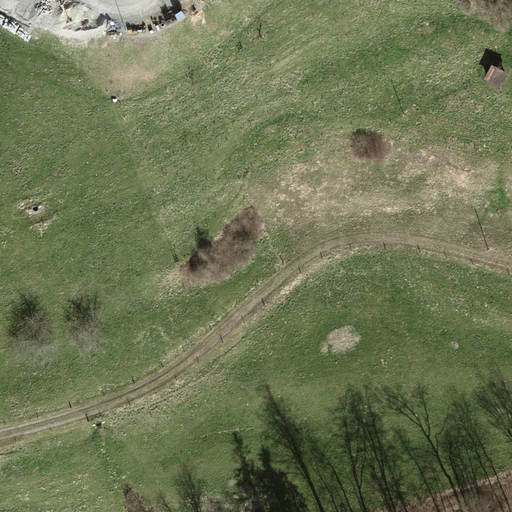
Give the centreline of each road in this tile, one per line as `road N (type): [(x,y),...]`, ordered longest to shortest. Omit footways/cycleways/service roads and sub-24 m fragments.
road 1 (track): [(140,394),(325,257),(399,240),(511,263)]
road 2 (track): [(140,394),(0,436)]
